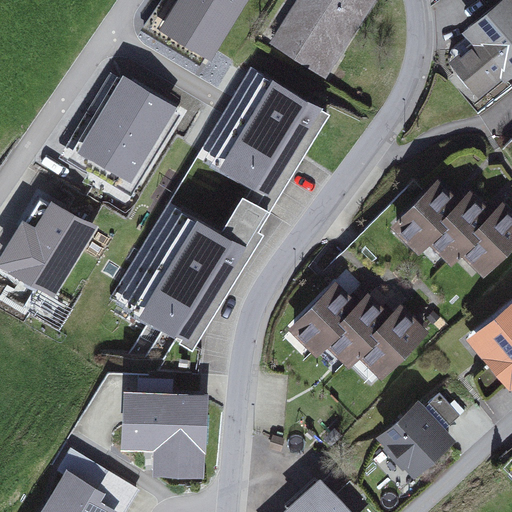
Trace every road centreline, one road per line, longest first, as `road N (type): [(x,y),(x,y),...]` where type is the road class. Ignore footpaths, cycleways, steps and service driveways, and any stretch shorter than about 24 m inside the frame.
road 1 (unclassified): [(228,511),(241,364),(255,309),(397,105),(417,62),(413,0)]
road 2 (residential): [(413,511),(511,426)]
